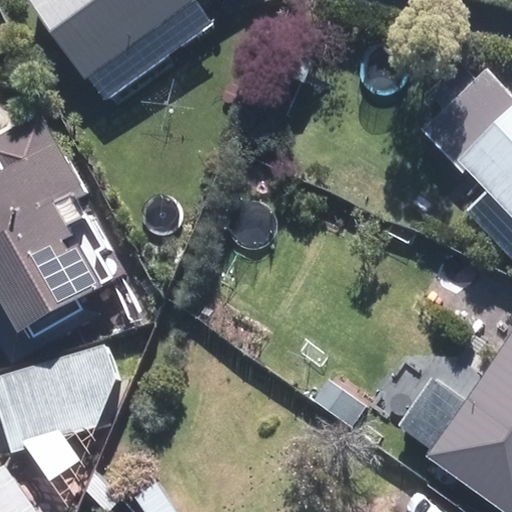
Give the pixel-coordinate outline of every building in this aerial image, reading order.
[(40,0),(100,86),(224,0),(40,0)] [(434,139),(453,122),(436,102),(416,120),(434,139)] [(0,324),(23,366),(25,366),(82,334),(78,327),(77,324),(101,310),(128,294),(80,207),(100,196),(55,116),(5,145),(2,147),(0,142),(0,324)] [(511,138),(479,170),(484,176),(511,205),(511,138)] [(92,465),(79,444),(107,436),(131,384),(122,351),(5,385),(27,459),(43,454),(62,484),(92,465)] [(445,461),(440,468),(502,511),(511,511),(511,368),(479,414),(444,387),(410,435),(445,461)] [(0,511),(47,511),(25,478),(20,471),(0,485),(0,511)] [(95,500),(105,511),(126,511),(129,510),(105,481),(95,500)]
